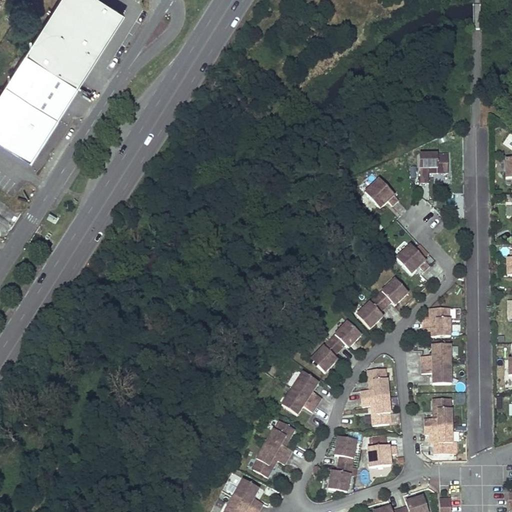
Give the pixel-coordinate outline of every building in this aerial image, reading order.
[(126,10),(109,0),(60,0),(0,94),(0,136),(33,157),(126,10)] [(440,158),(422,158),(422,186),(431,186),(431,177),(451,177),(451,160),(440,160),(440,158)] [(378,186),(364,199),(379,215),(387,208),(391,212),(398,206),(378,186)] [(414,247),(400,260),(415,276),(423,269),(427,273),(433,267),(414,247)] [(398,308),(411,296),(399,282),(379,300),(389,310),(394,304),(398,308)] [(383,315),(389,310),(379,300),(360,318),(373,331),(386,319),(383,315)] [(451,322),(451,311),(434,311),(434,331),(426,331),(427,339),(453,339),(453,322),(451,322)] [(351,324),(332,343),(342,353),(348,347),(352,351),(364,337),(351,324)] [(332,343),(314,362),(328,375),(341,362),(337,358),(342,353),(332,343)] [(453,348),(435,348),(435,359),(424,359),(424,367),(454,367),(453,348)] [(454,367),(424,367),(424,375),(435,375),(435,386),(454,386),(454,367)] [(388,382),(387,371),(371,373),(373,392),(364,393),(365,401),(392,398),(390,382),(388,382)] [(322,385),(306,375),(295,391),(320,407),(325,400),(316,394),(322,385)] [(320,407),(295,391),(285,407),(301,417),(307,408),(315,414),(320,407)] [(392,398),(365,401),(366,409),(374,408),(376,428),(392,426),(391,416),(394,415),(392,398)] [(452,411),(452,401),(435,401),(435,420),(427,421),(427,429),(454,429),(454,411),(452,411)] [(288,448),(298,431),(284,423),(278,432),(276,431),(268,446),(292,459),(296,452),(288,448)] [(454,429),(427,429),(427,437),(436,437),(436,457),(453,456),(452,446),(455,446),(454,429)] [(370,446),(387,445),(386,436),(369,437),(370,446)] [(359,443),(341,439),(337,457),(342,458),(341,466),(354,469),(359,443)] [(288,467),(292,459),(268,446),(260,461),(261,462),(256,471),(271,480),(280,462),(288,467)] [(399,449),(370,451),(372,470),(394,469),(393,458),(399,457),(399,449)] [(354,469),(341,466),(340,474),(334,473),(331,491),(350,495),(354,469)] [(236,498),(260,511),(262,511),(266,505),(257,500),(262,491),(246,482),(236,498)] [(260,511),(236,498),(228,511),(260,511)] [(430,511),(426,499),(408,504),(410,509),(402,511),(430,511)] [(454,511),(455,502),(443,502),(443,511),(454,511)]
